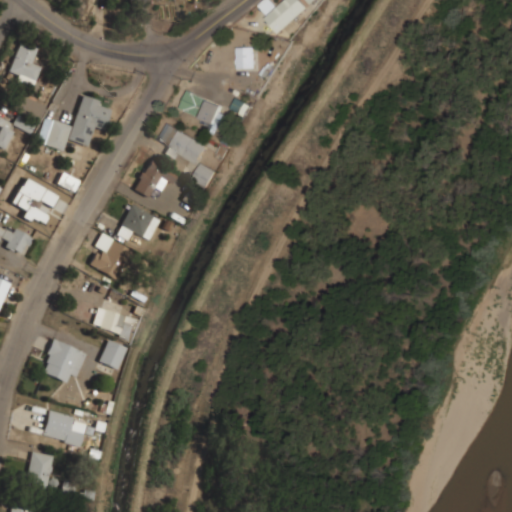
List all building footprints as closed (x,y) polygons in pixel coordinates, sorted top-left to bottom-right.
[(266,14),(276,7),(271,0),(264,0),(259,5),(266,14)] [(279,32),(308,4),(304,0),(283,0),(265,18),(279,32)] [(37,47),(18,41),(8,77),(34,84),(40,64),(33,62),(37,47)] [(237,67),(254,67),(254,46),(237,46),(237,67)] [(218,125),(226,105),(187,90),(179,110),(218,125)] [(11,106),(35,122),(45,107),(20,92),(11,106)] [(72,126),(51,120),(44,145),(63,150),(65,140),(86,145),(91,126),(103,130),(108,112),(98,109),(100,99),(81,93),(72,126)] [(231,108),(245,116),(251,105),(237,97),(231,108)] [(11,125),(29,131),(32,121),(15,115),(11,125)] [(15,124),(0,117),(0,146),(5,149),(15,124)] [(158,139),(168,145),(164,153),(174,158),(177,152),(197,163),(207,143),(167,122),(158,139)] [(175,173),(150,157),(131,187),(148,198),(159,180),(168,185),(175,173)] [(216,170),(201,162),(191,180),(206,188),(216,170)] [(55,183),(72,191),(77,180),(60,172),(55,183)] [(158,217),(130,203),(114,234),(127,241),(132,232),(147,240),(158,217)] [(0,244),(23,254),(31,236),(0,222),(0,244)] [(88,264),(111,278),(128,248),(112,239),(106,252),(97,247),(88,264)] [(0,307),(9,283),(0,279),(0,307)] [(136,320),(99,305),(91,324),(129,339),(136,320)] [(82,351),(52,339),(40,372),(70,384),(82,351)] [(116,369),(124,346),(106,339),(98,362),(116,369)] [(85,419),(47,409),(40,435),(78,445),(85,419)] [(24,485),(45,489),(52,454),(31,450),(24,485)]
